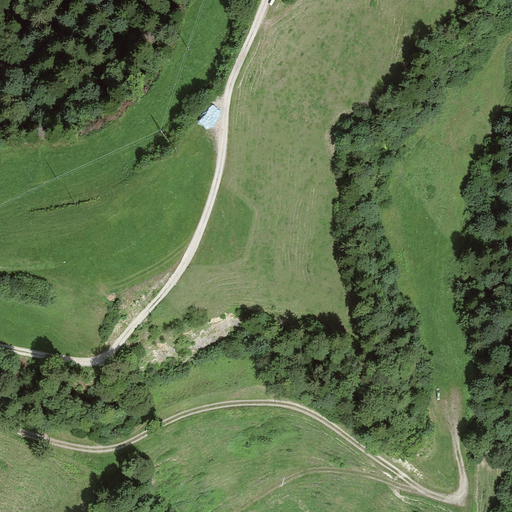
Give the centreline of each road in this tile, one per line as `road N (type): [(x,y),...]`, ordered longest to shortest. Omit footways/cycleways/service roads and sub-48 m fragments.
road 1 (track): [(450,393),(460,482),(449,498),(423,492),(319,419),(277,403),(187,412),(102,451),(0,426)]
road 2 (track): [(266,0),(230,84),(209,207),(170,284),(98,359),(0,346)]
road 3 (track): [(235,511),(310,470),(358,473),(423,492)]
road 4 (track): [(0,71),(35,60),(104,0)]
